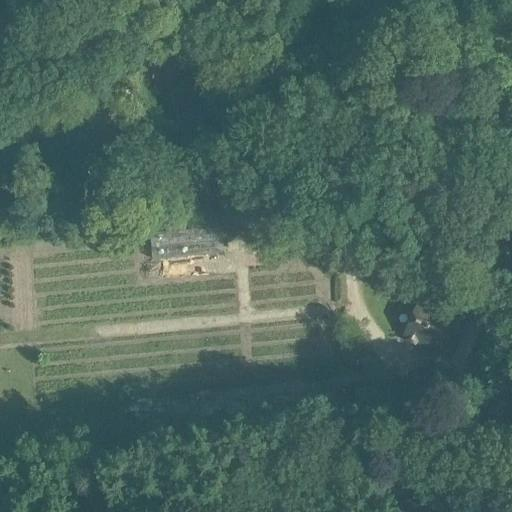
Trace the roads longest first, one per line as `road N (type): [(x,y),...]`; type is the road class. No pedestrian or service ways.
road 1 (track): [(191,158),(301,204),(354,241)]
road 2 (track): [(511,261),(436,241),(354,241)]
